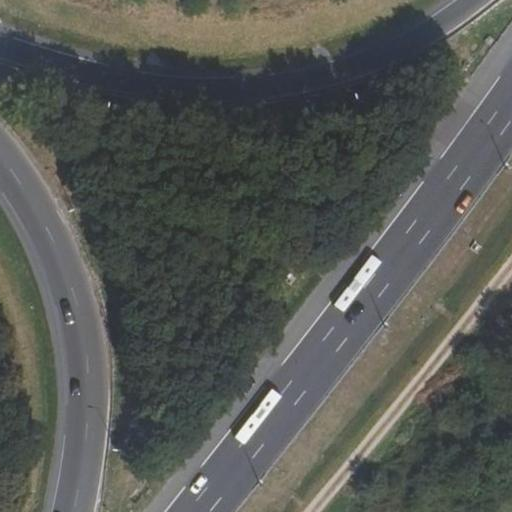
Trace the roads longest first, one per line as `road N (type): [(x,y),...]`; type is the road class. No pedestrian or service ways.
road 1 (motorway): [(511,105),(198,511)]
road 2 (motorway): [(468,0),(373,55),(256,88),(132,82),(0,37)]
road 3 (motorway): [(0,158),(23,183),(75,293),(94,412),(78,511)]
road 4 (track): [(308,511),(511,269)]
